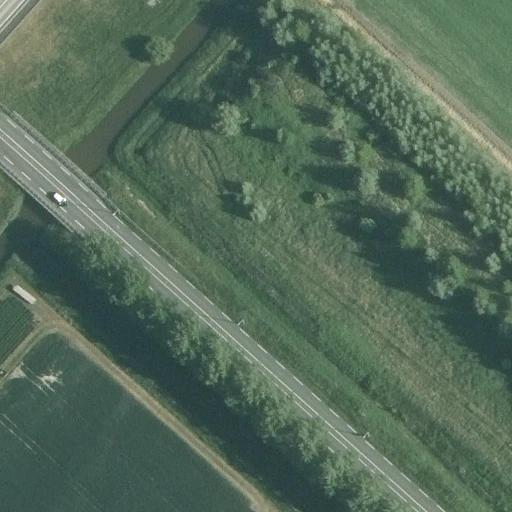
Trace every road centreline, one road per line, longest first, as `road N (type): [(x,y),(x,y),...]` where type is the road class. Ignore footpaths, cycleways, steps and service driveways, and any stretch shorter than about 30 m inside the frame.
road 1 (secondary): [(422,511),(0,133)]
road 2 (track): [(268,511),(9,282),(0,293)]
